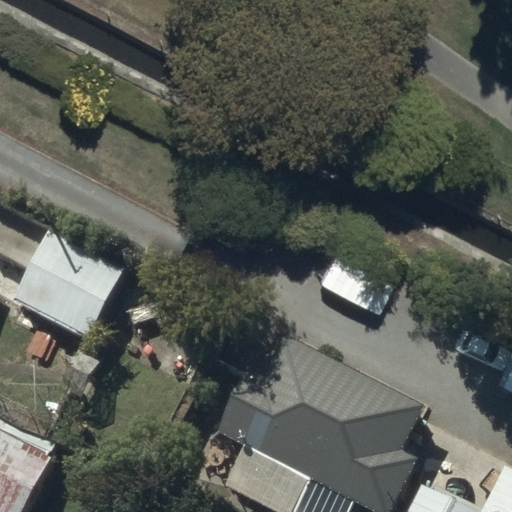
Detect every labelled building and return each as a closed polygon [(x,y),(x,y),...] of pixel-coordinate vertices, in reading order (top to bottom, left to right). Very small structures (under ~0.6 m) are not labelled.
[(130,273),(55,234),(18,305),(94,344),(130,273)] [(432,411),(287,338),(266,380),(257,378),(226,439),(252,453),(233,490),(275,511),(359,511),(360,511),(402,511),(426,466),(408,457),(432,411)] [(511,368),(501,393),(511,398),(511,368)] [(0,511),(31,511),(58,463),(54,461),(59,450),(0,417),(0,511)] [(488,511),(469,511),(424,488),(411,511),(511,511),(511,472),(509,471),(488,511)]
